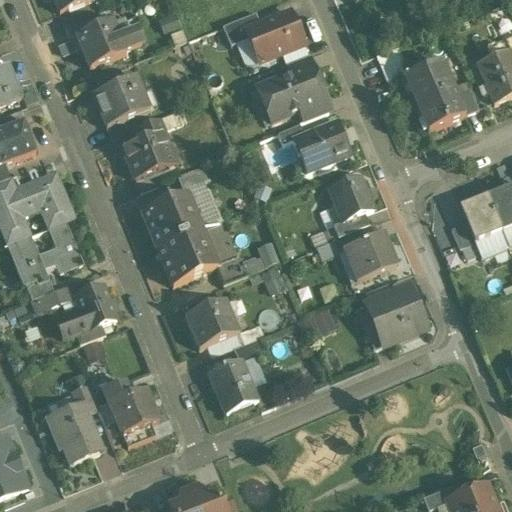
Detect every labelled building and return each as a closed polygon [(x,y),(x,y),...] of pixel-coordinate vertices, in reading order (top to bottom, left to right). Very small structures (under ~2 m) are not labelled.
[(91,0),(49,0),(58,20),(94,6),(91,0)] [(94,6),(58,20),(64,34),(99,20),(94,6)] [(259,30),(244,36),(248,45),(258,70),(303,52),(289,18),(259,30)] [(99,20),(64,34),(68,45),(75,42),(104,30),(99,20)] [(255,20),(222,34),(230,53),(248,45),(244,36),(259,30),(255,20)] [(104,30),(75,42),(88,74),(124,60),(123,58),(118,47),(110,27),(104,30)] [(137,39),(118,47),(123,58),(142,51),(137,39)] [(505,47),(487,55),(491,65),(509,57),(505,47)] [(398,54),(377,63),(389,91),(404,84),(409,82),(398,54)] [(491,65),(477,71),(485,92),(480,94),(483,102),(488,99),(494,112),(511,104),(511,62),(510,57),(509,57),(491,65)] [(307,63),(285,72),(289,82),(311,73),(307,63)] [(409,82),(404,84),(427,139),(464,124),(463,122),(454,101),(441,69),(409,82)] [(0,75),(0,112),(20,104),(6,73),(0,75)] [(289,82),(255,97),(269,130),(298,119),(323,108),(324,108),(320,98),(322,98),(312,73),(289,82)] [(135,83),(92,101),(106,134),(107,134),(129,124),(149,116),(135,83)] [(478,115),(470,94),(454,101),(463,122),(478,115)] [(323,108),(298,119),(302,130),(327,119),(323,108)] [(20,118),(0,126),(0,136),(1,139),(22,131),(25,130),(20,118)] [(129,124),(107,134),(111,144),(133,135),(129,124)] [(159,125),(134,135),(139,146),(158,138),(158,139),(164,137),(159,125)] [(304,142),(291,148),(291,149),(305,182),(349,163),(335,130),(304,142)] [(1,139),(0,139),(0,175),(3,175),(35,161),(22,131),(1,139)] [(299,131),(277,140),(282,152),(291,149),(291,148),(304,142),(299,131)] [(139,146),(121,153),(134,187),(156,178),(177,169),(164,137),(158,139),(158,138),(139,146)] [(201,173),(176,182),(182,195),(204,186),(206,185),(201,173)] [(3,175),(0,175),(0,191),(9,188),(3,175)] [(156,178),(134,187),(139,198),(161,189),(156,178)] [(0,204),(0,236),(7,253),(28,244),(21,225),(38,218),(46,236),(63,229),(72,226),(54,182),(14,199),(0,204)] [(358,184),(328,197),(335,211),(325,215),(332,232),(342,228),(342,229),(363,221),(371,217),(358,184)] [(204,186),(182,195),(184,200),(185,200),(200,237),(222,228),(204,186)] [(9,188),(0,191),(0,204),(14,199),(9,188)] [(511,192),(487,203),(501,239),(508,255),(511,253),(511,192)] [(184,200),(140,218),(156,256),(200,237),(185,200),(184,200)] [(487,203),(460,214),(474,250),(501,239),(487,203)] [(342,228),(332,232),(338,245),(360,236),(368,232),(363,221),(342,229),(342,228)] [(37,263),(28,244),(7,253),(26,298),(47,289),(42,277),(54,272),(58,282),(81,272),(63,229),(46,236),(54,256),(37,263)] [(462,231),(452,235),(460,256),(470,252),(462,231)] [(338,245),(332,248),(337,260),(342,258),(341,256),(365,246),(360,236),(338,245)] [(200,237),(156,256),(171,293),(216,275),(200,237)] [(501,239),(474,250),(481,266),(508,255),(501,239)] [(365,246),(341,256),(342,258),(355,290),(395,274),(381,240),(365,246)] [(271,248),(255,253),(258,262),(241,267),(245,280),(278,269),(271,248)] [(241,270),(217,280),(222,293),(247,283),(241,270)] [(280,272),(263,273),(264,299),(281,298),(280,272)] [(47,289),(26,298),(31,309),(45,303),(52,300),(47,289)] [(52,300),(45,303),(51,316),(75,305),(75,304),(70,292),(52,300)] [(75,304),(75,305),(81,319),(88,336),(100,331),(114,325),(101,294),(75,304)] [(404,295),(368,311),(378,333),(386,352),(422,336),(404,295)] [(45,303),(31,309),(36,322),(51,316),(45,303)] [(225,305),(184,322),(198,356),(238,339),(239,339),(239,338),(225,305)] [(378,333),(368,311),(355,316),(364,339),(378,333)] [(313,321),(319,339),(333,334),(327,316),(313,321)] [(88,336),(81,319),(55,329),(63,348),(74,343),(79,354),(105,343),(100,331),(88,336)] [(258,329),(239,338),(239,339),(238,339),(243,350),(260,343),(263,341),(258,329)] [(243,350),(233,354),(239,366),(240,366),(241,368),(266,357),(260,343),(243,350)] [(239,366),(208,380),(225,421),(257,407),(241,368),(240,366),(239,366)] [(122,388),(97,399),(103,412),(108,410),(107,409),(127,400),(122,388)] [(97,415),(87,391),(72,397),(69,401),(75,415),(82,412),(85,419),(97,415)] [(127,400),(107,409),(108,410),(121,441),(157,426),(144,394),(127,400)] [(75,415),(50,426),(47,432),(57,454),(61,456),(62,455),(67,468),(71,470),(98,459),(100,454),(85,419),(82,412),(75,415)] [(0,444),(0,505),(28,494),(19,472),(14,473),(11,466),(15,464),(6,442),(0,444)] [(480,452),(471,456),(477,470),(486,466),(480,452)] [(213,494),(201,499),(196,497),(194,492),(188,495),(194,511),(220,511),(215,498),(213,494)] [(455,492),(422,506),(424,511),(443,511),(446,511),(446,509),(459,503),(455,492)] [(459,503),(446,509),(446,511),(494,511),(486,492),(459,503)] [(234,511),(227,493),(215,498),(220,511),(234,511)] [(194,511),(188,495),(179,499),(181,503),(178,509),(170,511),(194,511)]
